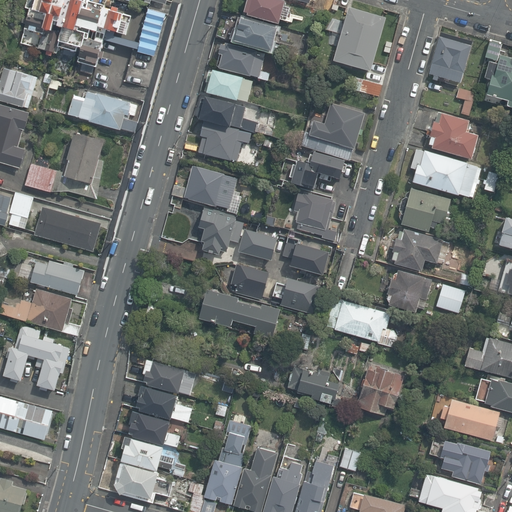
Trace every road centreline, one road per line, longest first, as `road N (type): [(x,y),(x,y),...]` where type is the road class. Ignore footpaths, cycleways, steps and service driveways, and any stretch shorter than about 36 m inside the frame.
road 1 (tertiary): [(199,0),(70,495)]
road 2 (residential): [(430,0),(356,238)]
